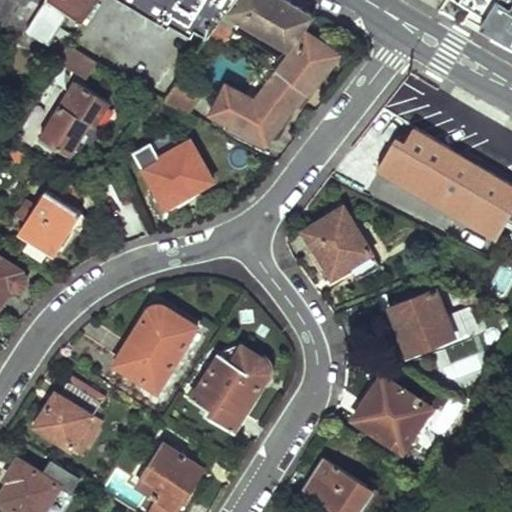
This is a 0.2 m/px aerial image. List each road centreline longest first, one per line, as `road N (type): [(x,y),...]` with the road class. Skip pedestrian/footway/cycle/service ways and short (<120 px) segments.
road 1 (residential): [(238,511),(303,409),(317,365),(308,328),(243,239)]
road 2 (residential): [(0,402),(77,297),(151,261),(243,239)]
road 3 (residential): [(243,239),(409,28)]
